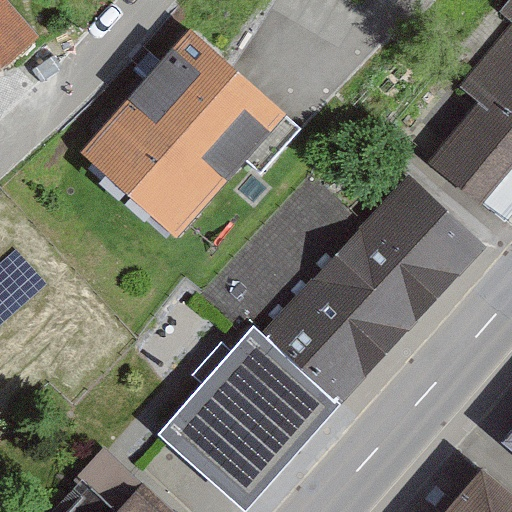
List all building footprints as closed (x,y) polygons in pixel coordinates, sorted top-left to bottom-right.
[(0,0),(0,66),(42,31),(15,0),(0,0)] [(478,90),(425,149),(495,211),(511,192),(511,0),(494,0),(442,58),(478,90)] [(178,234),(291,103),(193,19),(80,150),(178,234)] [(289,325),(356,387),(507,224),(495,211),(425,149),(416,140),(265,303),(289,325)] [(172,470),(213,511),(226,511),(356,387),(289,325),(245,370),(212,338),(154,396),(200,442),(172,470)] [(511,511),(511,483),(480,459),(439,511),(511,511)] [(180,511),(134,469),(94,511),(180,511)]
